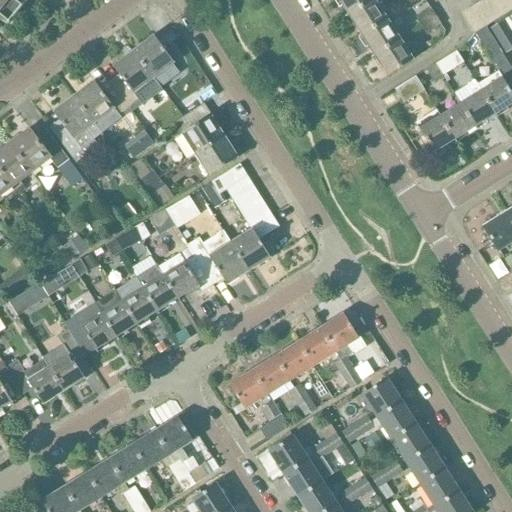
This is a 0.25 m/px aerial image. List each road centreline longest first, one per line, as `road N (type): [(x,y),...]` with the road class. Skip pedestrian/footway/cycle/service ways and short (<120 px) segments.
road 1 (residential): [(176,0),(343,265)]
road 2 (residential): [(343,265),(503,511)]
road 3 (unclassified): [(426,213),(285,0)]
road 4 (residential): [(0,479),(176,371)]
road 5 (residential): [(176,371),(343,265)]
road 6 (residential): [(264,511),(176,371)]
road 7 (unclassified): [(511,353),(426,213)]
road 8 (residential): [(0,97),(131,0)]
